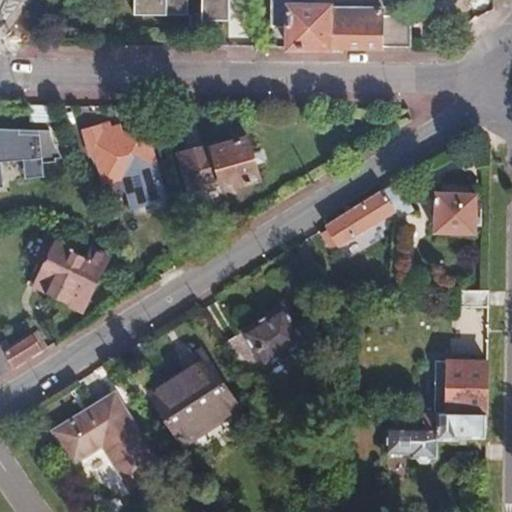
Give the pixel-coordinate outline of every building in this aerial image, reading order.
[(168,0),(179,17),(191,9),(197,17),(217,5),(213,0),(168,0)] [(398,22),(399,45),(403,45),(403,17),(389,16),(387,0),(263,0),(263,28),(283,28),(286,28),(287,8),(291,8),(291,2),(318,2),(318,8),(325,7),(325,20),(398,22)] [(283,47),(380,48),(380,45),(399,45),(398,22),(325,20),(325,7),(318,8),(318,2),(291,2),(291,8),(287,8),(286,28),(283,28),(283,47)] [(152,168),(140,126),(111,135),(107,121),(79,130),(86,156),(90,154),(99,183),(118,178),(124,199),(155,189),(149,169),(152,168)] [(0,176),(34,176),(34,164),(52,164),(52,160),(56,160),(42,130),(0,131),(0,176)] [(255,177),(243,135),(208,145),(220,188),(255,177)] [(433,189),(432,232),(476,233),(477,190),(433,189)] [(333,246),(370,222),(382,217),(386,222),(393,216),(377,192),(321,226),(333,246)] [(78,312),(105,257),(87,249),(83,258),(52,242),(29,287),(78,312)] [(451,307),(485,307),(485,290),(451,289),(451,307)] [(214,345),(234,382),(298,342),(276,307),(214,345)] [(1,352),(11,368),(37,351),(25,334),(1,352)] [(227,403),(198,355),(142,391),(171,438),(227,403)] [(444,412),(484,413),(484,409),(485,356),(445,355),(444,412)] [(160,475),(110,398),(49,436),(72,473),(103,453),(130,496),(160,475)] [(461,445),(484,446),(484,413),(444,412),(421,411),(421,429),(384,428),(384,459),(410,460),(410,465),(436,466),(437,451),(460,451),(461,445)] [(421,429),(421,411),(384,411),(384,428),(421,429)]
